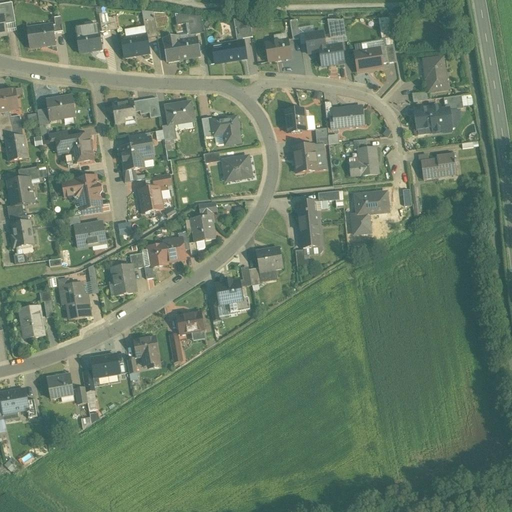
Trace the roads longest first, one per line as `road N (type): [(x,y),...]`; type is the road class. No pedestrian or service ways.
road 1 (residential): [(0,373),(91,342),(151,308),(250,228),(267,199),(272,143),(240,96)]
road 2 (residential): [(404,183),(398,129),(382,105),(309,84),(240,96)]
road 3 (tertiary): [(479,0),(511,216)]
road 4 (residential): [(240,96),(202,85),(97,82)]
road 5 (residential): [(97,82),(118,208)]
